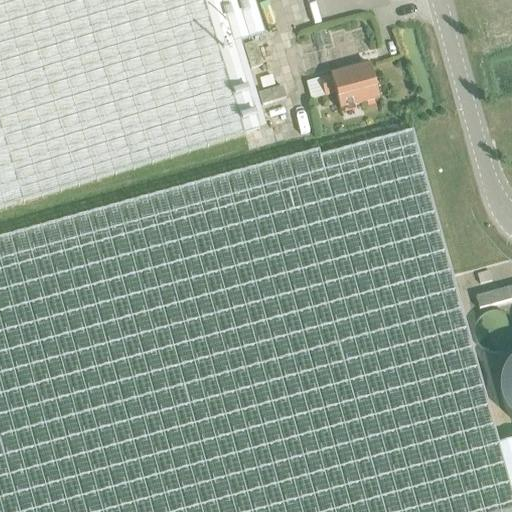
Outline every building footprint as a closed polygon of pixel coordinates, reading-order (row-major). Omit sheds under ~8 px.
[(0,0),(0,212),(244,145),(218,49),(203,0),(0,0)] [(263,35),(252,0),(203,0),(218,49),(263,35)] [(326,32),(313,36),(318,51),(330,47),(326,32)] [(254,43),(243,46),(250,69),(261,66),(254,43)] [(238,44),(218,50),(243,137),(265,130),(238,44)] [(377,95),(380,94),(378,85),(375,86),(370,66),(329,76),(330,78),(320,80),(324,97),(334,94),(339,110),(378,100),(377,95)] [(320,80),(306,84),(311,101),(325,98),(324,97),(320,80)] [(282,89),(258,96),(262,107),(285,100),(282,89)] [(0,511),(511,511),(511,494),(499,446),(413,133),(321,159),(319,153),(0,240),(0,511)] [(489,272),(476,276),(479,286),(492,282),(489,272)] [(511,288),(476,298),(480,310),(511,301),(511,288)] [(511,442),(499,446),(511,494),(511,442)]
